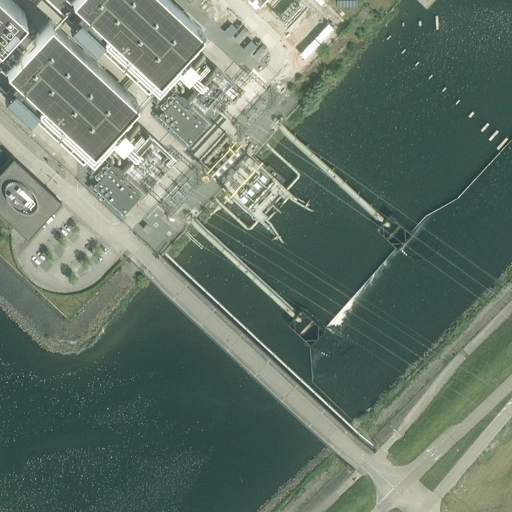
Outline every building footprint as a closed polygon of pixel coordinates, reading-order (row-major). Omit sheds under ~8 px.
[(17,20),(26,11),(14,0),(0,0),(0,39),(0,40),(1,39),(0,38),(7,31),(13,37),(11,39),(12,40),(27,25),(25,24),(23,26),(17,20)] [(203,29),(172,0),(54,0),(148,88),(158,77),(159,78),(160,77),(168,84),(169,83),(161,76),(162,75),(161,74),(165,70),(174,77),(173,75),(172,74),(166,69),(174,60),(175,61),(179,57),(178,56),(184,50),(185,50),(189,47),(188,46),(203,29)] [(209,0),(202,8),(217,21),(227,10),(216,0),(209,0)] [(138,99),(51,18),(39,30),(37,33),(34,31),(20,47),(22,49),(9,62),(5,66),(0,61),(0,53),(5,48),(9,44),(3,39),(0,42),(0,80),(82,158),(92,147),(93,148),(95,147),(103,154),(103,153),(96,146),(96,145),(95,144),(100,140),(108,147),(109,147),(107,145),(108,145),(107,144),(106,144),(100,139),(109,130),(110,131),(113,127),(112,126),(118,120),(119,121),(123,117),(122,116),(138,99)] [(245,18),(236,27),(231,23),(225,30),(236,41),(252,24),(245,18)] [(327,23),(299,54),(304,58),(333,28),(327,23)] [(263,35),(255,44),(250,40),(243,47),(254,58),(270,41),(263,35)] [(12,42),(7,47),(8,48),(0,57),(4,60),(5,59),(8,61),(14,55),(13,54),(17,49),(14,47),(16,45),(12,42)] [(184,53),(172,65),(194,85),(205,74),(207,77),(187,98),(205,116),(205,115),(209,119),(210,119),(206,115),(213,107),(214,108),(222,116),(232,105),(224,97),(226,94),(235,83),(236,85),(237,84),(236,83),(206,54),(196,64),(184,53)] [(160,80),(151,89),(159,96),(167,87),(160,80)] [(270,83),(263,91),(269,97),(276,89),(270,83)] [(209,128),(170,91),(158,104),(164,109),(159,115),(192,147),(209,128)] [(279,93),(274,99),(277,103),(283,97),(279,93)] [(239,117),(231,125),(237,130),(245,122),(239,117)] [(170,153),(140,124),(131,134),(118,123),(107,135),(129,155),(139,144),(142,147),(121,168),(141,187),(144,189),(140,185),(145,179),(148,182),(149,180),(147,178),(149,176),(158,184),(162,180),(155,174),(157,172),(154,170),(155,169),(164,178),(168,173),(159,165),(160,163),(161,164),(163,163),(162,162),(169,154),(171,155),(171,154),(170,153)] [(248,127),(242,133),(246,137),(251,130),(248,127)] [(224,187),(225,188),(226,187),(267,224),(275,237),(276,236),(269,225),(269,224),(259,215),(268,205),(284,188),(294,198),(295,197),(310,206),(310,205),(294,196),(254,158),(255,156),(254,155),(253,157),(226,132),(199,161),(225,186),(224,187)] [(94,150),(85,159),(93,166),(101,157),(94,150)] [(61,200),(13,155),(0,168),(0,210),(27,236),(61,200)] [(144,199),(104,161),(92,174),(98,179),(93,185),(127,217),(144,199)] [(196,163),(188,171),(194,176),(202,168),(196,163)] [(204,173),(199,179),(203,182),(208,177),(204,173)] [(164,196),(157,204),(163,210),(170,202),(164,196)] [(173,206),(168,212),(171,216),(177,210),(173,206)] [(183,224),(175,217),(173,219),(168,214),(166,217),(171,221),(168,224),(176,231),(183,224)]
